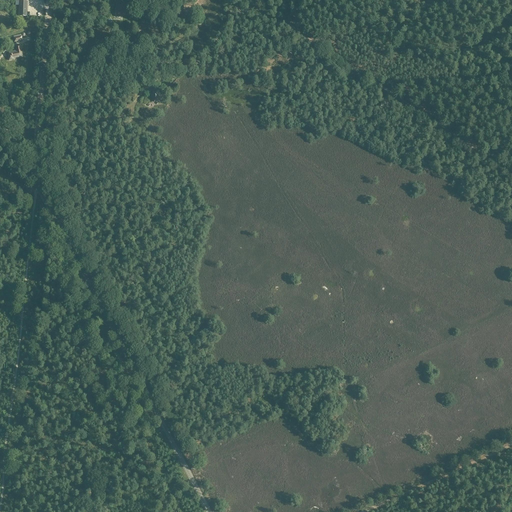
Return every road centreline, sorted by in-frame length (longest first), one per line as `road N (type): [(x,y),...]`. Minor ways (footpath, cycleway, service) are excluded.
road 1 (track): [(50,0),(36,183),(66,119),(93,85),(235,5),(241,15),(196,63),(144,89)]
road 2 (tertiary): [(209,511),(0,114)]
road 3 (track): [(511,175),(298,32),(300,0)]
road 4 (track): [(361,511),(511,444)]
road 5 (track): [(92,511),(38,409),(13,396)]
